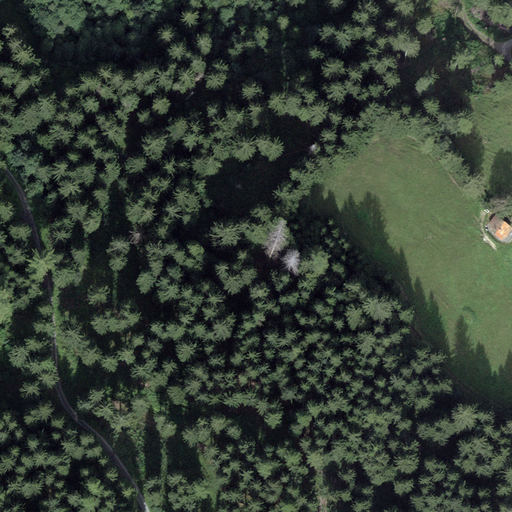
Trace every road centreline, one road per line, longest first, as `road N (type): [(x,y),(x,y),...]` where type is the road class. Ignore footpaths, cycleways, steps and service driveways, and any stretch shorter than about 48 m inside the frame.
road 1 (track): [(0,162),(29,212),(65,405),(110,449),(143,511)]
road 2 (track): [(216,511),(215,480),(174,427),(141,395),(98,385),(55,353)]
